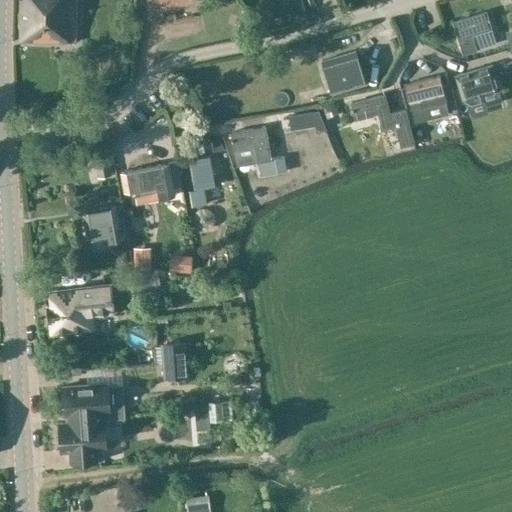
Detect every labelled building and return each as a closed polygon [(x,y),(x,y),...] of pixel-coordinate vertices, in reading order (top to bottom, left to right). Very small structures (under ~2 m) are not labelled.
[(77,0),(21,0),(21,40),(76,41),(77,0)] [(165,8),(166,11),(198,2),(197,0),(150,0),(154,11),(165,8)] [(454,22),(464,54),(477,50),(475,45),(493,40),(489,30),(490,29),(485,12),(454,22)] [(478,50),(482,68),(505,62),(500,45),(478,50)] [(322,61),(332,94),(365,84),(355,51),(322,61)] [(491,66),(456,76),(464,101),(471,106),(484,103),(482,94),(495,90),(494,87),(497,86),(491,66)] [(443,86),(449,85),(446,73),(440,74),(404,82),(410,107),(421,104),(422,108),(447,102),(443,86)] [(392,148),(415,143),(408,117),(392,121),(385,93),(351,102),(355,121),(357,120),(359,129),(377,123),(378,131),(386,129),(392,148)] [(195,114),(210,112),(208,95),(193,97),(195,114)] [(500,114),(508,131),(511,129),(511,112),(510,109),(500,114)] [(326,129),(322,119),(319,110),(289,116),(291,130),(314,126),(320,130),(326,129)] [(232,133),(238,166),(259,162),(261,176),(278,173),(275,158),(270,159),(264,127),(232,133)] [(205,188),(215,186),(210,155),(188,159),(194,188),(189,189),(191,199),(206,195),(205,188)] [(124,171),(127,192),(137,190),(156,186),(158,198),(172,196),(166,164),(124,171)] [(87,239),(107,236),(108,242),(123,238),(117,206),(83,211),(87,239)] [(57,303),(46,304),(50,335),(97,329),(95,316),(115,314),(111,283),(55,289),(57,303)] [(162,344),(164,378),(187,377),(185,343),(162,344)] [(100,420),(100,419),(99,411),(108,410),(106,382),(61,386),(63,414),(66,414),(67,422),(75,422),(75,418),(84,417),(84,421),(100,420)] [(103,419),(100,419),(100,420),(84,421),(84,417),(75,418),(75,422),(67,422),(57,422),(59,450),(69,450),(70,461),(95,459),(103,459),(102,447),(105,447),(103,419)]
